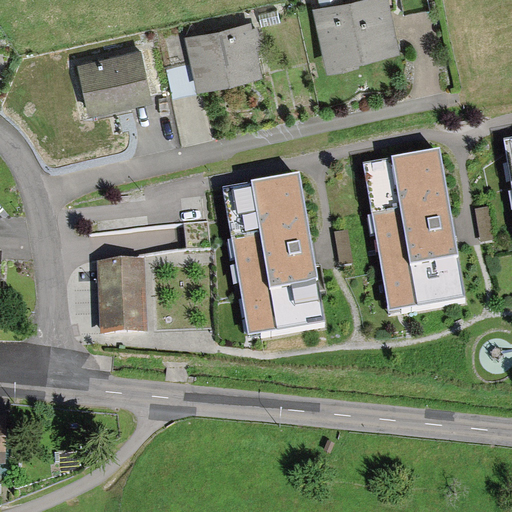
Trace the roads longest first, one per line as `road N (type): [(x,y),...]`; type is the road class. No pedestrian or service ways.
road 1 (secondary): [(511,430),(49,385)]
road 2 (residential): [(36,196),(450,99)]
road 3 (residential): [(36,196),(52,311),(49,385)]
